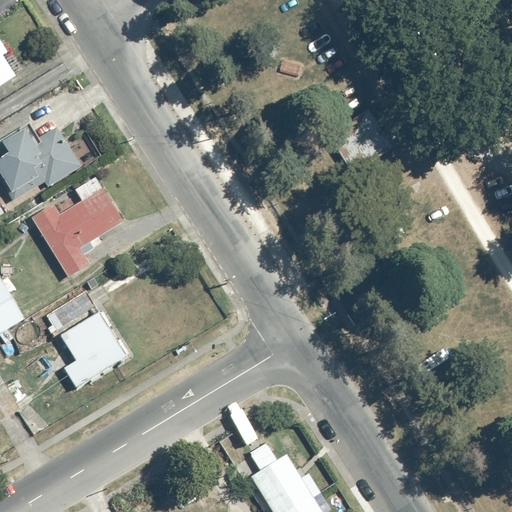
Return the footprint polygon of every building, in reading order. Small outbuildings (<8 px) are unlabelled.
[(8,50),(0,36),(0,85),(17,76),(4,52),(8,50)] [(86,165),(63,126),(40,140),(31,125),(0,143),(0,144),(8,157),(0,161),(0,165),(16,193),(34,182),(40,192),(86,165)] [(127,220),(100,176),(79,189),(86,200),(62,214),(56,204),(34,218),(71,279),(93,265),(82,248),(127,220)] [(0,333),(28,318),(0,268),(0,333)] [(129,357),(88,291),(50,315),(79,360),(66,368),(79,388),(129,357)] [(0,420),(22,408),(0,370),(0,420)] [(255,457),(244,463),(275,511),(324,511),(315,497),(324,492),(313,474),(305,479),(289,454),(280,460),(269,442),(252,453),(255,457)]
